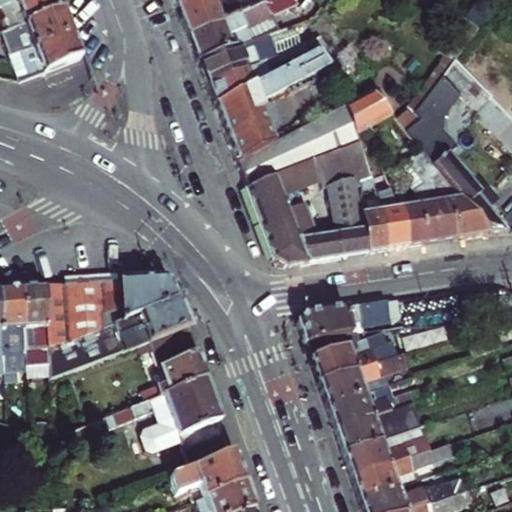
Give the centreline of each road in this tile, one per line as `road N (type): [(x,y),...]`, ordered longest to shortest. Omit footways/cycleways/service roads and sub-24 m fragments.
road 1 (tertiary): [(249,299),(511,262)]
road 2 (secondary): [(311,511),(249,299)]
road 3 (secondary): [(83,193),(152,244),(229,339)]
road 4 (secondary): [(229,339),(310,511)]
road 5 (secondary): [(249,299),(220,249),(119,166)]
road 6 (tertiary): [(104,183),(221,287),(249,299)]
road 7 (residential): [(119,166),(135,139),(140,95),(128,31),(111,0)]
road 8 (residential): [(110,0),(114,74),(72,140)]
